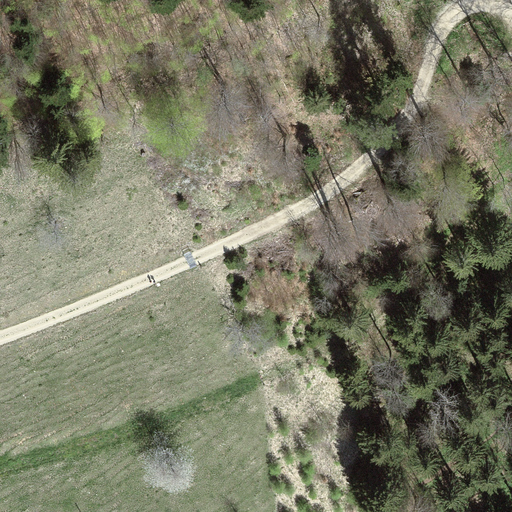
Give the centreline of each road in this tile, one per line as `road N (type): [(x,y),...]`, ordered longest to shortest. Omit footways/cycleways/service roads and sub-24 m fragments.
road 1 (track): [(0,337),(320,195),(402,118),(453,13),(478,2),(511,12)]
road 2 (track): [(511,156),(470,188),(432,255),(367,319),(217,402),(0,468)]
